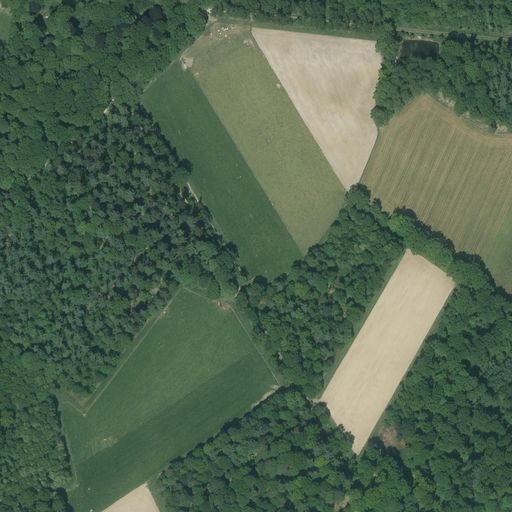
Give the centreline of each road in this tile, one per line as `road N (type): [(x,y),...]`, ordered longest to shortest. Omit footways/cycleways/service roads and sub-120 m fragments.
road 1 (track): [(121,96),(376,511)]
road 2 (track): [(222,0),(0,211)]
road 3 (track): [(511,39),(212,8)]
road 4 (track): [(377,511),(448,466),(492,409)]
